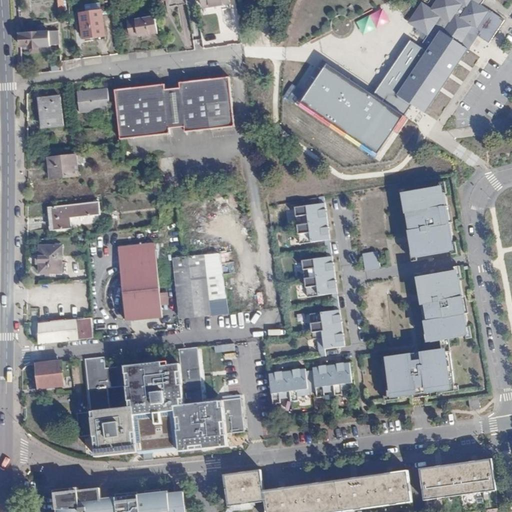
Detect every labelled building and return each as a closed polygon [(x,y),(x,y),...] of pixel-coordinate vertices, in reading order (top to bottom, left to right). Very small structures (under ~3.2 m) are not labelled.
[(66,0),(57,0),(59,11),(67,10),(66,0)] [(354,0),(353,8),(366,9),(367,0),(354,0)] [(462,46),(465,41),(470,33),(473,29),(481,34),(478,38),(489,46),(506,22),(491,12),(490,13),(481,7),(485,0),(437,0),(431,10),(422,4),(409,23),(428,36),(423,44),(430,49),(428,52),(398,96),(411,104),(425,114),(468,51),(462,46)] [(105,36),(102,11),(79,14),(83,38),(105,36)] [(128,21),(130,34),(138,33),(138,37),(157,33),(154,16),(128,21)] [(19,33),(20,47),(28,47),(28,49),(30,49),(30,53),(38,53),(38,48),(39,48),(39,47),(50,46),(49,31),(38,32),(19,33)] [(470,33),(465,41),(469,44),(474,36),(470,33)] [(411,104),(398,96),(428,52),(411,40),(374,96),(404,115),(411,104)] [(374,96),(328,65),(302,103),(378,154),(404,115),(374,96)] [(119,126),(121,143),(171,135),(171,129),(185,127),(186,133),(236,126),(228,75),(179,82),(180,88),(165,90),(164,84),(140,88),(140,92),(135,93),(135,89),(115,91),(119,126)] [(79,113),(110,110),(108,88),(78,91),(79,113)] [(40,127),(64,125),(61,97),(41,98),(42,106),(39,107),(40,127)] [(51,179),(78,175),(76,155),(48,158),(51,179)] [(453,250),(441,187),(401,195),(412,257),(453,250)] [(100,214),(99,202),(51,207),(53,230),(72,228),(71,218),(100,214)] [(331,239),(326,204),(297,208),(302,243),(331,239)] [(202,228),(220,226),(219,211),(201,212),(202,228)] [(126,322),(163,318),(155,243),(118,247),(126,322)] [(39,273),(62,273),(62,245),(39,245),(39,273)] [(363,253),(366,271),(380,268),(377,251),(363,253)] [(231,252),(219,254),(220,265),(233,263),(231,252)] [(219,254),(183,257),(173,257),(179,319),(211,315),(209,300),(207,274),(222,273),(220,265),(219,254)] [(338,292),(333,257),(304,261),(309,297),(338,292)] [(468,335),(457,271),(416,278),(427,342),(468,335)] [(209,300),(226,299),(222,273),(207,274),(209,300)] [(346,346),(341,310),(312,315),(317,350),(346,346)] [(94,338),(93,318),(77,319),(38,322),(39,345),(94,338)] [(235,343),(223,345),(225,360),(237,358),(235,343)] [(88,392),(96,457),(139,452),(180,448),(180,452),(229,446),(227,434),(244,432),(240,399),(204,403),(198,347),(188,348),(179,349),(181,364),(169,365),(169,362),(125,367),(106,369),(105,357),(86,359),(88,392)] [(390,400),(451,391),(445,349),(384,358),(390,400)] [(64,386),(62,362),(36,364),(39,389),(64,386)] [(319,398),(355,393),(350,363),(315,368),(319,398)] [(274,404),(310,398),(306,369),(270,374),(274,404)] [(479,408),(478,398),(469,399),(471,409),(479,408)] [(496,490),(492,459),(421,469),(425,500),(496,490)] [(264,491),(261,470),(225,475),(229,506),(266,501),(266,511),(340,511),(413,502),(408,471),(264,491)] [(58,511),(171,511),(169,494),(169,492),(111,498),(111,492),(108,493),(108,487),(58,492),(58,511)] [(187,511),(184,492),(169,494),(171,511),(187,511)]
